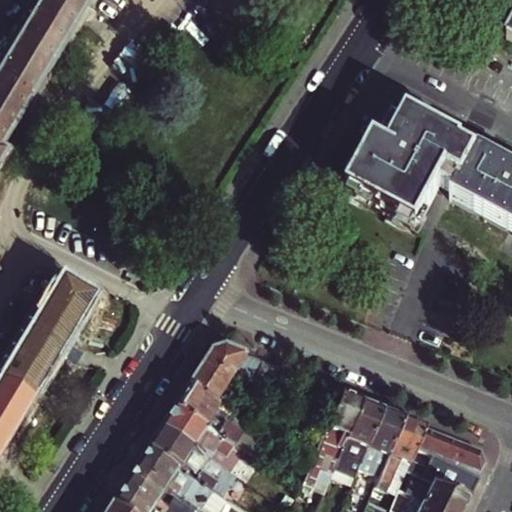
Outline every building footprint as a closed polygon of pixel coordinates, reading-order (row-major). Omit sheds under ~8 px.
[(0,142),(86,0),(39,0),(0,65),(0,142)] [(404,92),(394,111),(440,136),(451,118),(404,92)] [(394,111),(388,107),(363,153),(432,190),(511,232),(511,174),(471,153),(440,136),(394,111)] [(511,151),(481,134),(471,153),(511,174),(511,151)] [(432,190),(363,153),(340,192),(411,229),(432,190)] [(56,280),(8,362),(0,375),(0,450),(90,300),(56,280)] [(185,387),(212,404),(233,371),(258,387),(256,393),(269,399),(281,371),(223,348),(207,353),(185,387)] [(170,410),(227,446),(235,433),(223,425),(229,415),(212,404),(185,387),(170,410)] [(361,404),(339,395),(305,464),(296,484),(307,489),(318,468),(329,474),(336,458),(361,404)] [(382,412),(361,404),(336,458),(349,464),(359,443),(366,447),(382,412)] [(170,410),(157,430),(208,461),(214,452),(226,460),(228,457),(239,464),(244,457),(227,446),(170,410)] [(382,412),(366,447),(356,468),(376,477),(399,419),(382,412)] [(423,429),(399,419),(376,477),(373,482),(395,492),(414,450),(423,429)] [(479,452),(423,429),(414,450),(431,458),(478,481),(485,466),(479,452)] [(144,449),(210,491),(222,498),(229,489),(202,471),(208,461),(157,430),(144,449)] [(206,495),(210,491),(144,449),(132,468),(193,507),(202,493),(206,495)] [(430,485),(467,503),(478,481),(431,458),(421,480),(430,485)] [(200,511),(193,507),(132,468),(119,488),(155,511),(200,511)] [(409,483),(403,496),(434,511),(462,511),(467,503),(430,485),(427,492),(409,483)] [(155,511),(119,488),(107,506),(116,511),(155,511)] [(385,511),(434,511),(403,496),(395,492),(389,505),(386,511),(385,511)]
